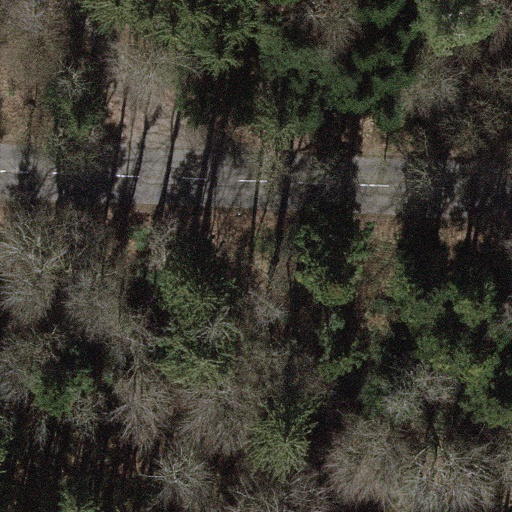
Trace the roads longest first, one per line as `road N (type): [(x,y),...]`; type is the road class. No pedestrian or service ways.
road 1 (tertiary): [(0,156),(511,174)]
road 2 (track): [(109,0),(176,160)]
